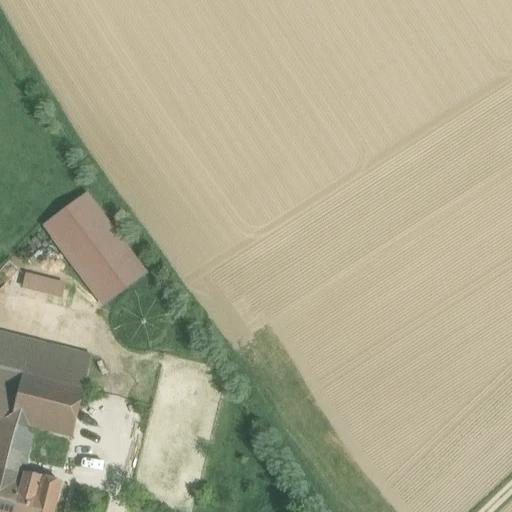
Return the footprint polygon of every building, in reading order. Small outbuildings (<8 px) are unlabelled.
[(41,220),(94,306),(142,276),(89,190),(41,220)] [(23,272),(19,288),(60,298),(64,282),(23,272)] [(83,390),(0,369),(0,421),(35,430),(71,439),(83,390)] [(35,430),(0,421),(0,475),(22,481),(23,475),(35,430)] [(0,511),(14,511),(22,481),(0,475),(0,511)] [(40,479),(23,475),(22,481),(14,511),(53,511),(60,484),(40,479)]
